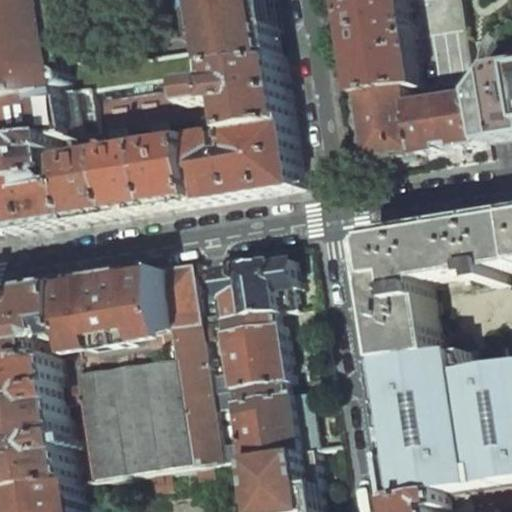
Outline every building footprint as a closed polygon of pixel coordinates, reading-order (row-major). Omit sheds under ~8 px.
[(84,52),(85,39),(85,37),(84,26),(82,15),(76,2),(74,0),(0,0),(0,109),(100,93),(103,113),(200,97),(200,88),(199,85),(125,101),(123,90),(82,62),(80,62),(84,52)] [(250,0),(230,3),(208,7),(218,74),(222,73),(241,70),(289,63),(279,0),(250,0)] [(353,0),(368,98),(417,91),(428,89),(414,0),(353,0)] [(224,84),(200,88),(200,97),(202,109),(216,107),(233,104),(241,153),(230,155),(227,136),(205,140),(212,207),(308,191),(289,63),(241,70),(222,73),(224,84)] [(480,99),(489,147),(511,143),(511,67),(504,69),(480,99)] [(435,105),(420,107),(429,158),(458,153),(489,147),(480,99),(479,90),(433,98),(435,105)] [(417,91),(368,98),(378,165),(411,160),(411,165),(414,167),(423,166),(425,162),(424,158),(429,158),(420,107),(417,91)] [(0,112),(7,152),(79,141),(92,138),(107,136),(103,113),(100,93),(0,109),(0,112)] [(200,97),(103,113),(107,136),(117,134),(131,132),(156,128),(172,125),(203,120),(202,109),(200,97)] [(216,107),(202,109),(203,120),(205,140),(227,136),(225,130),(220,132),(216,107)] [(172,125),(156,128),(159,148),(170,214),(212,207),(205,140),(175,146),(172,125)] [(156,128),(131,132),(135,153),(159,148),(156,128)] [(131,132),(117,134),(120,155),(132,220),(170,214),(159,148),(135,153),(131,132)] [(92,138),(79,141),(82,163),(81,167),(82,174),(83,180),(84,185),(91,227),(132,220),(120,155),(96,160),(92,138)] [(13,191),(65,182),(69,176),(82,174),(81,167),(82,163),(79,141),(7,152),(13,191)] [(65,182),(13,191),(21,236),(21,237),(23,238),(91,227),(84,185),(72,187),(65,182)] [(380,252),(378,252),(395,365),(447,358),(437,291),(443,290),(443,286),(465,282),(465,285),(471,284),(471,281),(485,279),(486,284),(491,283),(493,288),(500,287),(500,288),(511,286),(511,285),(510,275),(511,274),(511,218),(457,228),(387,239),(389,248),(380,249),(380,252)] [(250,261),(228,265),(229,276),(248,272),(247,270),(252,269),(250,261)] [(248,272),(229,276),(235,316),(236,323),(288,315),(307,313),(303,293),(307,291),(302,264),(283,266),(283,264),(252,269),(247,270),(248,272)] [(201,269),(176,273),(184,331),(209,328),(207,320),(201,269)] [(94,405),(97,422),(99,438),(102,455),(104,471),(106,485),(205,469),(184,331),(176,273),(99,286),(76,290),(85,346),(87,359),(92,388),(94,405)] [(76,290),(0,302),(0,372),(61,363),(59,350),(65,345),(71,348),(85,346),(76,290)] [(288,315),(236,323),(246,394),(248,408),(254,445),(256,463),(260,462),(324,453),(326,453),(317,396),(300,399),(299,386),(301,386),(293,328),(290,328),(288,315)] [(235,316),(207,320),(209,328),(214,327),(236,323),(235,316)] [(209,328),(184,331),(205,469),(223,466),(223,468),(231,467),(228,449),(222,412),(231,410),(229,396),(220,397),(211,344),(217,343),(214,327),(209,328)] [(508,349),(480,353),(483,373),(510,369),(508,349)] [(478,356),(386,369),(407,506),(478,496),(511,490),(511,370),(481,376),(478,356)] [(87,359),(79,360),(83,390),(92,388),(87,359)] [(61,363),(0,372),(0,384),(8,436),(77,425),(75,408),(94,405),(92,388),(83,390),(72,392),(68,362),(61,363)] [(246,394),(229,396),(231,410),(248,408),(246,394)] [(77,425),(8,436),(18,500),(87,488),(85,474),(83,458),(102,455),(99,438),(80,442),(77,425)] [(254,445),(228,449),(231,467),(256,463),(254,445)] [(332,511),(324,453),(260,462),(268,511),(332,511)] [(205,480),(221,477),(220,468),(203,471),(205,480)] [(104,471),(93,472),(95,487),(106,485),(104,471)] [(93,472),(85,474),(87,488),(94,487),(95,487),(93,472)] [(167,492),(179,490),(177,476),(159,479),(161,491),(167,490),(167,492)] [(87,488),(18,500),(19,511),(97,511),(94,487),(87,488)] [(511,490),(478,496),(481,511),(491,511),(502,510),(511,508),(511,490)] [(407,506),(407,511),(481,511),(478,496),(407,506)]
